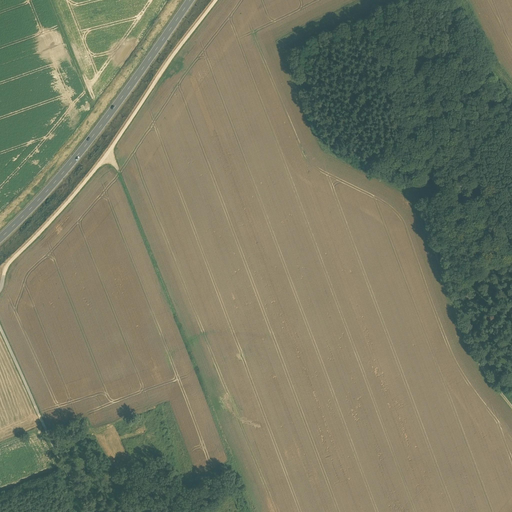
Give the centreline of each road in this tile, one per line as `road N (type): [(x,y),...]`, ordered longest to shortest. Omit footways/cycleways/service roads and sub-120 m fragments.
road 1 (track): [(257,511),(114,157)]
road 2 (track): [(511,407),(482,366),(417,181),(490,80)]
road 3 (track): [(210,0),(104,151),(0,271)]
road 4 (primary): [(0,238),(82,149),(190,0)]
road 5 (track): [(89,511),(0,323)]
